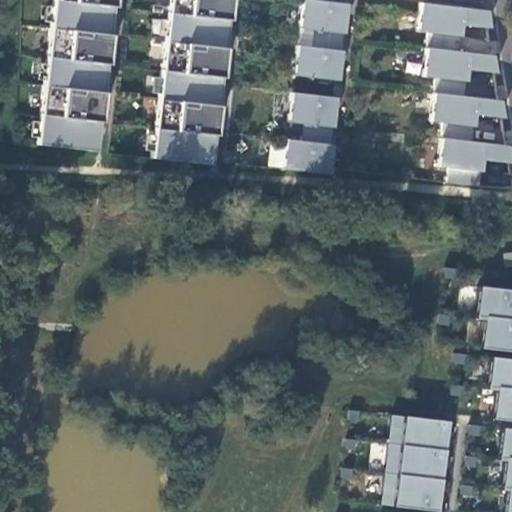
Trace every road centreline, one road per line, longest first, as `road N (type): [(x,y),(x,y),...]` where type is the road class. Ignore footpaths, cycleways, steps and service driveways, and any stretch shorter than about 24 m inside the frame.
road 1 (unclassified): [(351,0),(329,182)]
road 2 (unclassified): [(233,0),(214,176)]
road 3 (unclassified): [(117,0),(97,171)]
